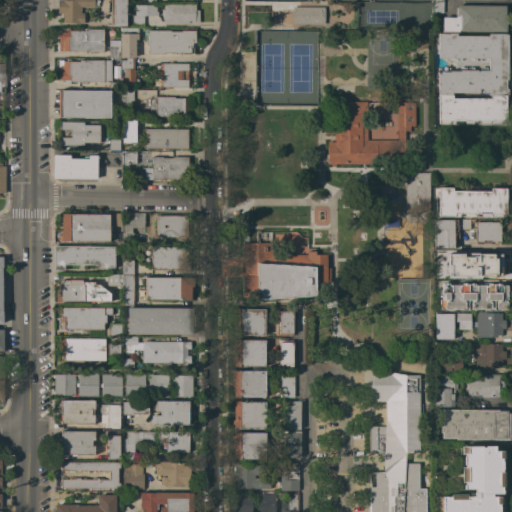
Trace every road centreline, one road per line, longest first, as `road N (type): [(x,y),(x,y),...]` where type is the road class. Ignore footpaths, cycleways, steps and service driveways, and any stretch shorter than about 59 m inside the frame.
road 1 (tertiary): [(26,511),(29,0)]
road 2 (residential): [(213,511),(213,202)]
road 3 (residential): [(213,202),(213,70),(227,36),(229,0)]
road 4 (residential): [(29,198),(213,202)]
